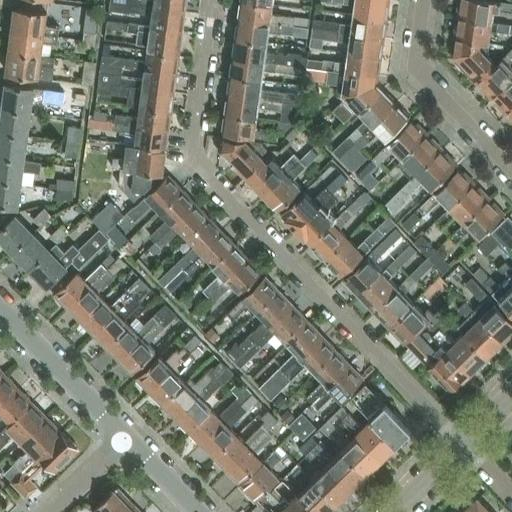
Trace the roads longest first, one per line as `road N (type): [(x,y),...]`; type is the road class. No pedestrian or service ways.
road 1 (residential): [(464,443),(191,161),(213,0)]
road 2 (residential): [(511,169),(414,67),(423,0)]
road 3 (tertiary): [(125,438),(0,311)]
